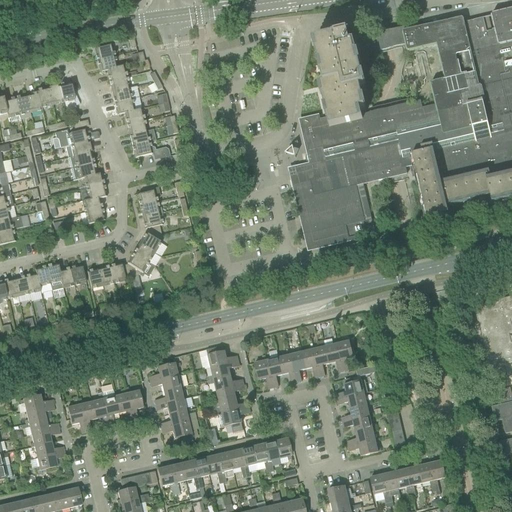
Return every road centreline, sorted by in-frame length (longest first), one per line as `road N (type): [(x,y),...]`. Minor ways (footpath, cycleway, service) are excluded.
road 1 (primary): [(0,371),(511,249)]
road 2 (unclassified): [(444,0),(306,25),(274,140),(209,148)]
road 3 (residential): [(122,180),(75,65),(0,82)]
road 4 (residential): [(303,475),(286,402),(318,395),(336,468)]
road 5 (residential): [(0,268),(112,242),(121,225),(122,180)]
road 6 (primary): [(170,17),(0,44)]
road 7 (unclassified): [(209,148),(199,137),(170,17)]
road 8 (primary): [(296,0),(170,17)]
road 9 (residential): [(336,468),(417,450),(406,409)]
road 10 (residential): [(95,478),(87,445),(143,433),(151,464)]
